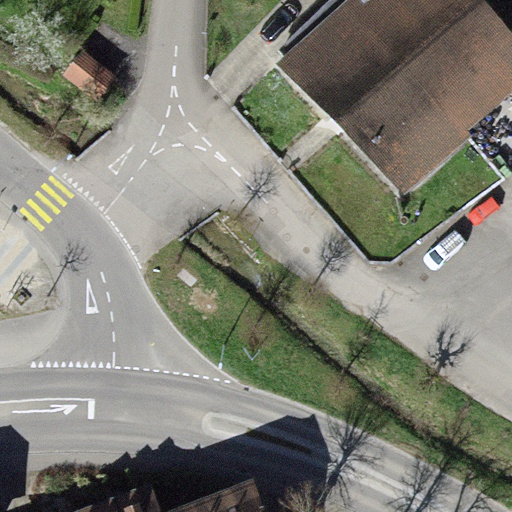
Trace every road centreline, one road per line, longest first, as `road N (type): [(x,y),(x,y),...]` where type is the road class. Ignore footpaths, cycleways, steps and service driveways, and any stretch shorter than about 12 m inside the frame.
road 1 (residential): [(179,120),(354,281),(511,388)]
road 2 (primary): [(111,410),(235,427),(355,470),(436,511)]
road 3 (tertiary): [(79,234),(109,296),(111,410)]
road 4 (residential): [(79,234),(179,120)]
road 5 (residential): [(179,120),(172,69),(180,0)]
